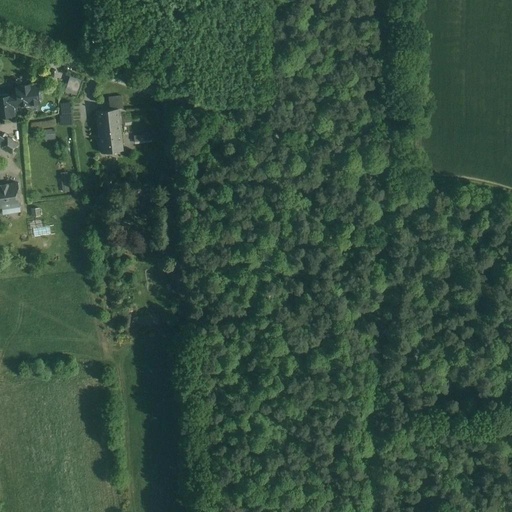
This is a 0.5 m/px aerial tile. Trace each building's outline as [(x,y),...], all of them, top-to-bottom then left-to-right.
[(10,86),(12,107),(38,105),(36,83),(10,86)] [(12,107),(11,95),(0,96),(0,117),(14,116),(12,107)] [(70,102),(60,102),(61,124),(72,124),(70,102)] [(118,109),(97,111),(101,153),(123,151),(118,109)] [(54,142),(54,125),(46,125),(45,142),(54,142)] [(134,142),(150,141),(150,132),(133,134),(134,142)] [(0,148),(11,156),(19,143),(7,136),(5,139),(0,136),(0,148)] [(18,182),(0,184),(0,208),(21,205),(18,182)]
